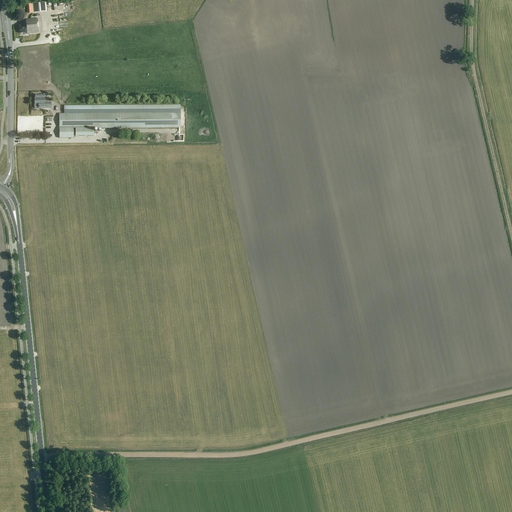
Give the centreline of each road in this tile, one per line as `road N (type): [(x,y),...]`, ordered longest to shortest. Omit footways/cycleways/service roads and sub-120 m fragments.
road 1 (track): [(511,392),(236,455),(48,456)]
road 2 (secondary): [(47,511),(16,225)]
road 3 (unclassified): [(511,235),(472,62),(472,0)]
road 4 (secondary): [(1,187),(10,170),(8,40)]
